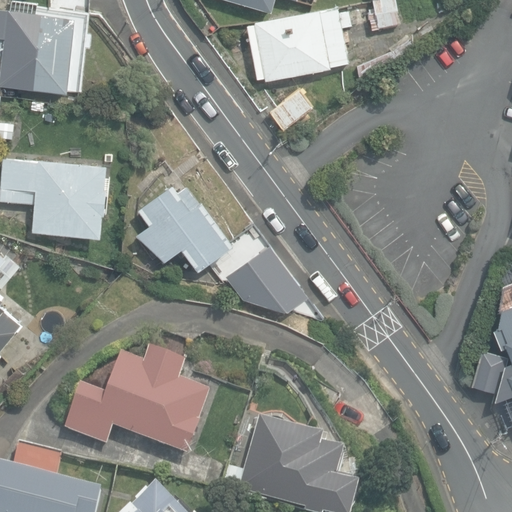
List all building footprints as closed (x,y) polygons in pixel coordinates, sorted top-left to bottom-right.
[(0,92),(2,93),(3,82),(73,90),(73,89),(83,90),(90,45),(94,45),(96,30),(93,29),(95,8),(43,4),(43,0),(14,0),(14,6),(0,4),(0,92)] [(234,0),(276,12),(279,0),(234,0)] [(404,23),(399,0),(375,0),(378,10),(371,12),(375,29),(404,23)] [(269,80),(335,68),(335,65),(352,62),(346,26),(355,24),(353,9),(342,11),(341,5),(259,21),(259,22),(251,24),(261,79),(269,77),(269,80)] [(319,105),(304,87),(274,111),(289,129),(319,105)] [(17,122),(2,120),(0,136),(15,137),(17,122)] [(2,199),(39,201),(37,229),(107,235),(109,212),(111,212),(113,185),(111,185),(113,163),(6,155),(2,199)] [(156,221),(140,233),(168,260),(180,251),(184,256),(192,250),(205,268),(241,240),(194,181),(185,187),(179,179),(145,206),(156,221)] [(293,308),(317,291),(278,238),(232,272),(248,296),(293,308)] [(0,352),(24,323),(22,321),(23,319),(4,303),(6,300),(0,294),(0,352)] [(511,309),(501,315),(511,338),(511,309)] [(110,443),(117,424),(192,453),(205,420),(203,419),(214,389),(185,378),(192,362),(157,348),(151,361),(129,352),(113,393),(86,383),(69,427),(110,443)] [(327,431),(260,412),(243,467),(238,486),(326,511),(354,511),(364,480),(341,473),(349,445),(325,438),(327,431)] [(102,511),(109,488),(59,476),(65,451),(23,441),(17,465),(9,463),(3,490),(0,489),(0,511),(102,511)] [(222,482),(238,486),(243,467),(228,463),(222,482)] [(191,511),(161,481),(153,489),(151,487),(139,498),(141,499),(128,511),(191,511)]
